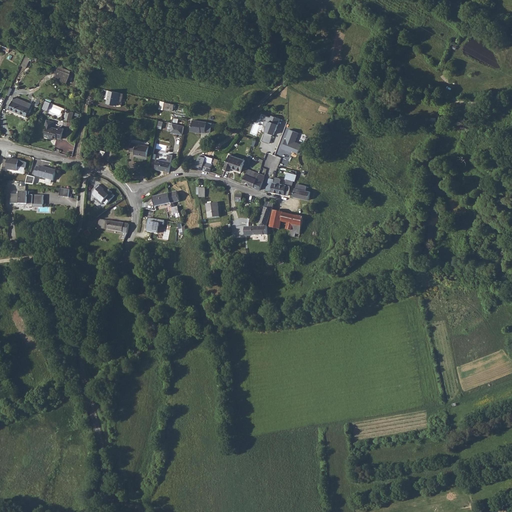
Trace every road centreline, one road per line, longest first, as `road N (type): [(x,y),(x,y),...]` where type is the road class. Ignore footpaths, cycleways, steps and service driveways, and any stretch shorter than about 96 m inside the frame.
road 1 (unclassified): [(131,193),(133,237),(95,304),(84,342),(82,375),(103,447),(94,511)]
road 2 (track): [(239,128),(304,67),(368,72),(395,87),(457,99)]
road 3 (track): [(85,167),(74,239),(0,261)]
road 4 (unclassified): [(0,142),(102,172),(131,193)]
road 5 (unclassified): [(178,175),(217,178),(294,204)]
